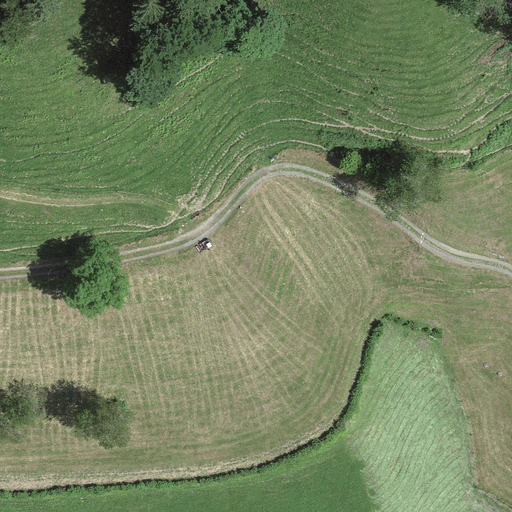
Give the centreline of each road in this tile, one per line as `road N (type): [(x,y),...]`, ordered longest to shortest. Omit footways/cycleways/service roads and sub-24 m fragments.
road 1 (track): [(208,230),(268,170),(311,174),(511,272)]
road 2 (track): [(0,268),(176,247),(208,230)]
